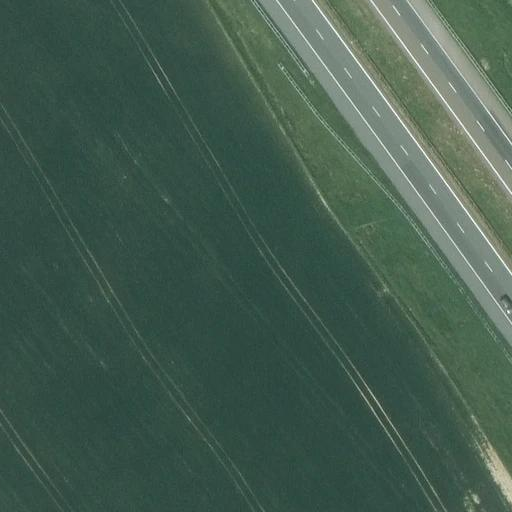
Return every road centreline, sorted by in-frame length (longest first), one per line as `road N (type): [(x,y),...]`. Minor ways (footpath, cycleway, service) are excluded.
road 1 (motorway): [(292,0),(511,301)]
road 2 (motorway): [(511,172),(386,0)]
